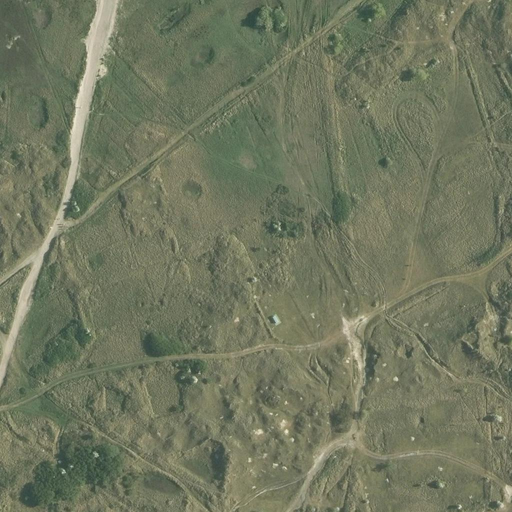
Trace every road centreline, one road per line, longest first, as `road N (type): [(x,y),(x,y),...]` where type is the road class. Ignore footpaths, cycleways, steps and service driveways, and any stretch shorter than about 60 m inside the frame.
road 1 (unknown): [(0,47),(79,113),(128,118),(184,140),(229,174),(317,210),(371,286),(384,321),(413,339),(427,365),(511,405)]
road 2 (track): [(0,409),(168,360),(270,350),(299,355),(433,286),(488,273),(511,252)]
road 3 (track): [(305,0),(281,113),(308,200),(309,242),(357,359),(353,434)]
road 4 (track): [(511,493),(483,454),(368,452),(353,434)]
